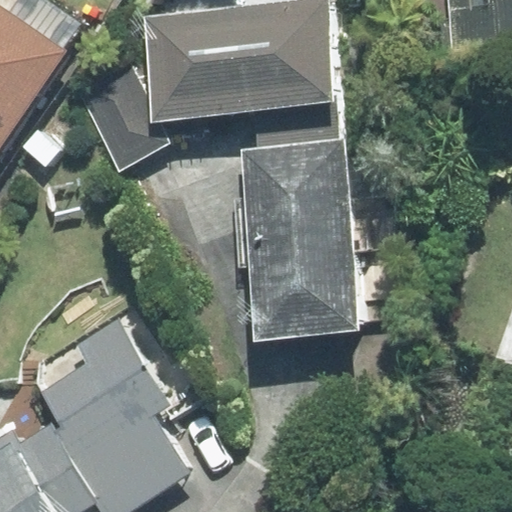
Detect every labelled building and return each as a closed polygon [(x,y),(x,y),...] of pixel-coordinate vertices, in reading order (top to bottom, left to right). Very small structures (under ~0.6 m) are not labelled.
[(265,151),(248,153),(267,339),(372,329),(338,0),(314,0),(153,16),(164,122),(261,113),(265,151)] [(511,41),(511,0),(450,0),(455,48),(511,41)] [(0,156),(69,54),(0,8),(0,156)] [(77,90),(124,172),(175,144),(128,61),(77,90)] [(0,511),(132,511),(193,474),(156,417),(179,403),(125,319),(83,346),(94,364),(48,394),(64,418),(23,444),(16,434),(0,444),(0,511)]
